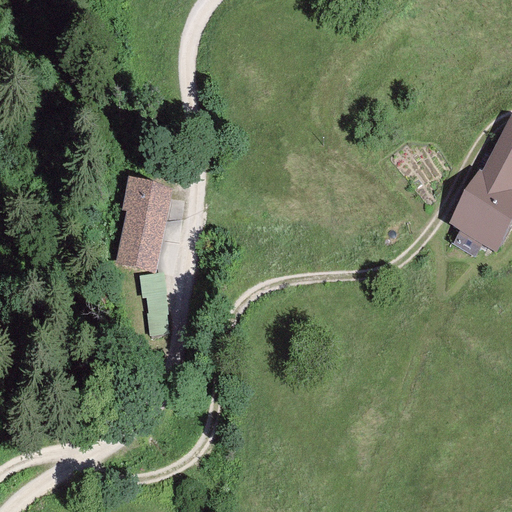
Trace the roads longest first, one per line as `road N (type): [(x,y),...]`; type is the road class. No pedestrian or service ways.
road 1 (track): [(504,115),(484,133),(405,261),(370,275),(288,278),(259,290),(233,328),(228,399),(201,448),(161,476),(119,478),(29,455),(0,463)]
road 2 (track): [(207,0),(188,49),(198,181),(177,401),(6,511)]
